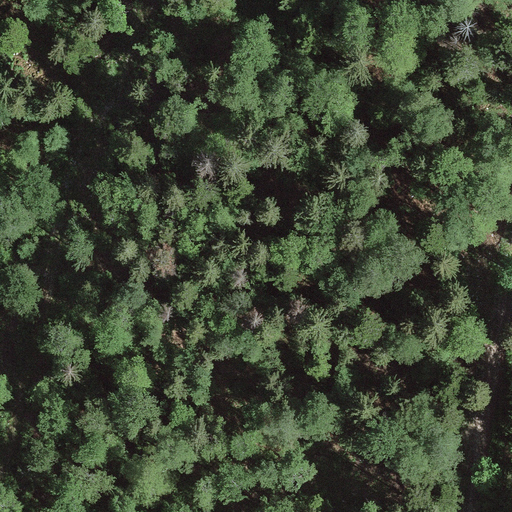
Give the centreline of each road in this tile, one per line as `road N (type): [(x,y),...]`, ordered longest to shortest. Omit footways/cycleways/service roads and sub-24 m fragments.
road 1 (track): [(151,0),(31,345),(0,459)]
road 2 (track): [(511,283),(475,511)]
